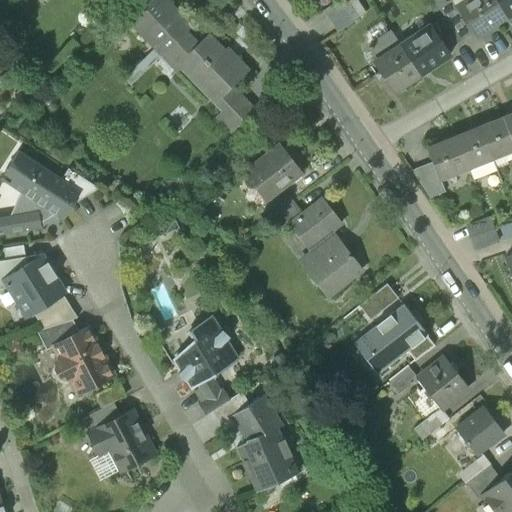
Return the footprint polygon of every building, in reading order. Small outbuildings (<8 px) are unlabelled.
[(189,36),(186,33),(180,27),(186,22),(164,0),(154,0),(130,23),(155,49),(161,56),(170,48),(182,61),(179,63),(184,68),(203,88),(202,89),(221,110),(237,94),(231,87),(248,71),(236,59),(234,62),(208,36),(198,46),(196,43),(196,42),(190,36),(189,36)] [(339,0),(323,10),(337,33),(359,19),(347,0),(339,0)] [(494,0),(463,0),(455,5),(454,6),(472,33),(475,38),(507,18),(494,0)] [(511,0),(494,0),(507,18),(511,14),(511,0)] [(452,2),(439,10),(460,41),(472,33),(454,6),(455,5),(452,1),(452,2)] [(447,50),(460,41),(439,10),(436,5),(422,13),(430,25),(447,50)] [(191,28),(186,22),(180,27),(186,33),(191,28)] [(430,25),(400,45),(401,46),(420,75),(450,55),(447,50),(430,25)] [(367,47),(377,62),(401,46),(400,45),(391,32),(367,47)] [(420,75),(401,46),(377,62),(374,64),(392,93),(420,75)] [(178,73),(184,68),(179,63),(182,61),(170,48),(161,56),(178,73)] [(130,86),(161,56),(155,49),(123,79),(130,86)] [(223,111),(238,126),(254,111),(237,94),(221,110),(223,111)] [(217,117),(232,132),(238,126),(223,111),(217,117)] [(511,115),(503,119),(511,141),(511,115)] [(511,141),(503,119),(480,128),(491,157),(511,149),(511,141)] [(480,128),(457,138),(468,166),(474,164),(478,176),(496,169),(491,157),(480,128)] [(439,178),(468,166),(457,138),(427,149),(432,162),(438,178),(439,178)] [(252,196),(259,205),(264,202),(265,201),(273,195),(275,197),(283,190),(282,189),(302,173),(280,145),(244,173),(254,187),(252,196)] [(61,179),(18,151),(0,178),(20,192),(55,214),(63,220),(74,204),(78,197),(69,191),(72,186),(61,179)] [(411,170),(430,198),(445,192),(439,178),(438,178),(432,162),(411,170)] [(473,179),(478,176),(474,164),(468,166),(473,179)] [(68,168),(61,179),(72,186),(69,191),(78,197),(74,204),(99,188),(68,168)] [(264,202),(274,216),(293,202),(283,190),(275,197),(273,195),(265,201),(264,202)] [(38,212),(40,223),(55,214),(20,192),(9,217),(38,212)] [(308,272),(327,297),(362,270),(331,230),(341,223),(322,199),(302,214),(289,224),(290,226),(320,263),(308,272)] [(302,214),(293,202),(274,216),(285,230),(290,226),(289,224),(302,214)] [(38,212),(9,217),(1,235),(41,227),(40,223),(38,212)] [(0,234),(1,235),(9,217),(0,218),(0,234)] [(466,226),(471,238),(493,230),(488,218),(466,226)] [(498,243),(493,230),(471,238),(475,250),(498,243)] [(3,248),(5,260),(25,257),(23,245),(3,248)] [(0,289),(7,288),(1,280),(43,254),(25,257),(5,260),(0,261),(0,289)] [(19,307),(21,310),(28,305),(34,314),(63,295),(57,286),(61,284),(43,254),(1,280),(7,288),(10,286),(22,305),(19,307)] [(359,306),(370,321),(398,298),(387,284),(359,306)] [(7,288),(19,307),(22,305),(10,286),(7,288)] [(34,314),(43,329),(72,320),(77,318),(63,295),(34,314)] [(407,351),(426,336),(428,335),(403,303),(358,338),(383,370),(407,351)] [(26,318),(34,314),(28,305),(21,310),(26,318)] [(195,384),(198,388),(215,379),(218,376),(216,374),(222,368),(237,358),(226,341),(230,337),(222,330),(220,331),(211,317),(187,333),(194,340),(174,360),(181,371),(177,374),(185,382),(187,380),(191,387),(195,384)] [(79,332),(72,320),(43,329),(38,330),(48,350),(54,346),(53,345),(79,332)] [(71,380),(78,394),(113,376),(88,327),(79,332),(53,345),(54,346),(59,357),(55,368),(60,377),(71,380)] [(426,336),(407,351),(415,361),(434,345),(426,336)] [(274,357),(280,368),(288,363),(281,352),(274,357)] [(417,379),(440,409),(468,387),(445,357),(417,379)] [(416,376),(408,366),(389,381),(399,393),(411,384),(409,381),(416,376)] [(205,415),(211,411),(228,401),(215,379),(198,388),(194,391),(200,402),(198,403),(205,415)] [(96,398),(101,409),(113,403),(126,396),(121,385),(96,398)] [(242,392),(228,401),(211,411),(218,422),(222,420),(228,430),(236,425),(249,416),(244,408),(249,404),(242,392)] [(236,447),(256,492),(298,473),(278,428),(283,426),(264,395),(249,404),(244,408),(249,416),(236,425),(246,441),(236,447)] [(81,419),(89,433),(121,417),(113,403),(101,409),(81,419)] [(455,429),(475,455),(504,433),(483,407),(455,429)] [(109,450),(120,471),(154,454),(131,411),(121,417),(89,433),(100,455),(109,450)] [(470,480),(490,465),(482,455),(462,470),(470,480)] [(501,479),(490,465),(466,484),(478,499),(482,495),(482,494),(501,479)] [(482,495),(495,511),(511,511),(511,470),(501,479),(482,494),(482,495)]
